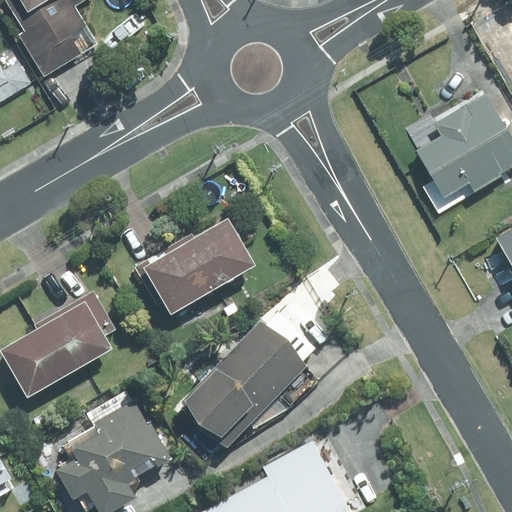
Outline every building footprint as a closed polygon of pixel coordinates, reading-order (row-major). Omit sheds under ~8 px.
[(80,6),(90,0),(8,0),(28,32),(23,35),(48,77),(103,44),(80,6)] [(0,100),(30,84),(15,60),(2,67),(0,62),(0,100)] [(511,143),(482,92),(430,122),(436,132),(410,148),(437,195),(464,180),(470,190),(497,173),(496,171),(511,161),(511,143)] [(511,202),(511,182),(493,193),(502,208),(511,202)] [(265,260),(238,212),(198,235),(196,230),(139,263),(161,302),(172,295),(180,308),(265,260)] [(511,222),(488,235),(511,277),(511,222)] [(38,391),(124,342),(117,329),(121,327),(98,288),(39,323),(41,326),(11,344),(38,391)] [(229,315),(240,309),(235,300),(224,308),(229,315)] [(236,442),(316,361),(268,314),(189,396),(236,442)] [(153,421),(139,396),(100,419),(105,429),(78,445),(83,453),(61,466),(87,511),(101,503),(106,511),(109,511),(142,493),(134,480),(142,475),(136,466),(160,452),(165,461),(174,456),(177,454),(156,420),(153,421)] [(0,495),(14,486),(10,478),(19,473),(0,439),(0,495)] [(283,453),(240,478),(257,505),(299,480),(283,453)]
